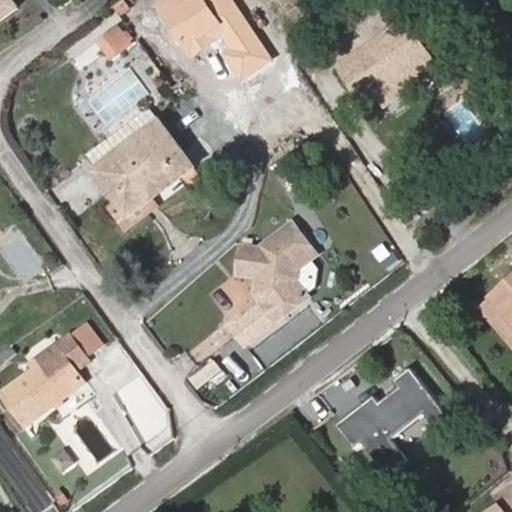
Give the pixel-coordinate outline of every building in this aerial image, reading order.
[(0,0),(0,21),(19,7),(14,0),(0,0)] [(275,61),(234,0),(164,0),(161,2),(197,56),(222,40),(229,50),(221,55),(240,84),(275,61)] [(410,0),(383,0),(393,12),(410,0)] [(386,95),(437,60),(411,22),(347,66),(359,82),(371,74),(386,95)] [(119,28),(100,43),(112,60),(132,44),(119,28)] [(437,60),(386,95),(390,101),(442,66),(437,60)] [(99,174),(132,219),(197,171),(163,126),(99,174)] [(300,267),(313,257),(316,254),(291,224),(262,248),(262,251),(241,250),(238,277),(261,279),(260,286),(269,297),(267,309),(238,334),(251,349),(280,324),(311,299),(308,295),(299,285),(300,268),(300,267)] [(321,266),(313,257),(300,267),(300,268),(299,285),(308,295),(318,288),(321,266)] [(511,285),(497,299),(511,316),(511,285)] [(486,308),(511,339),(511,316),(497,299),(486,308)] [(312,304),(279,331),(291,346),(324,319),(312,304)] [(63,353),(37,372),(5,396),(28,427),(85,384),(76,372),(90,361),(71,337),(59,347),(63,353)] [(32,366),(37,372),(63,353),(59,347),(32,366)] [(375,397),(340,426),(358,448),(365,441),(391,472),(410,457),(393,436),(425,409),(438,399),(412,367),(393,382),(399,389),(380,404),(375,397)] [(438,399),(425,409),(438,425),(450,415),(438,399)] [(506,511),(499,503),(487,511),(506,511)]
